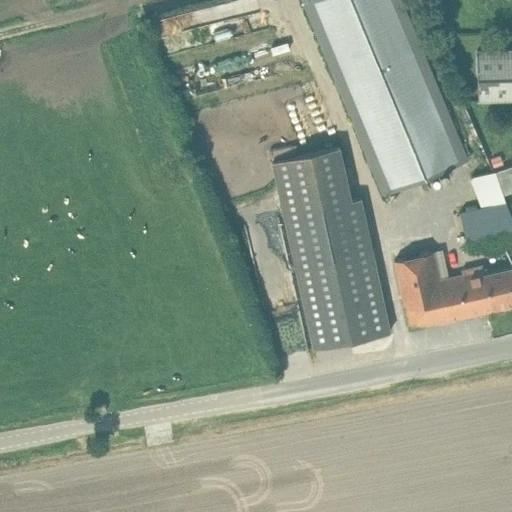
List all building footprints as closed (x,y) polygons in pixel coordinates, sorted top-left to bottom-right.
[(467,156),(432,71),(402,0),(303,0),(384,195),(470,159),(468,155),(467,156)] [(511,49),(477,50),(478,100),(511,99),(511,49)] [(359,197),(351,199),(339,145),(271,160),(313,348),(389,331),(359,197)] [(511,190),(511,164),(495,170),(503,193),(511,190)] [(469,253),(511,242),(511,218),(493,172),(470,177),(482,206),(459,211),(469,253)] [(511,304),(511,268),(485,274),(484,269),(470,272),(469,267),(460,269),(461,274),(438,279),(432,252),(394,260),(409,327),(511,304)]
